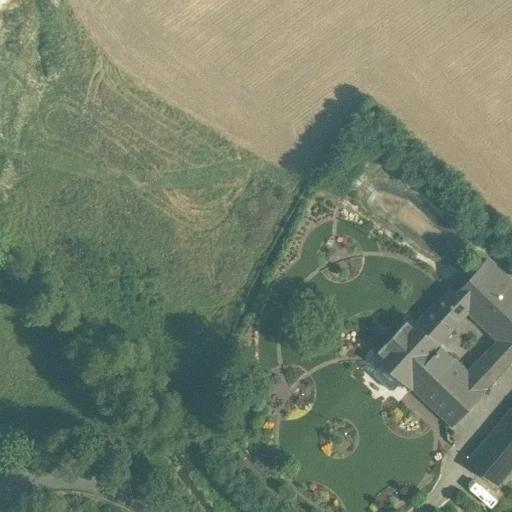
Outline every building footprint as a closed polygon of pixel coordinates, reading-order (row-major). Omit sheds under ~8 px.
[(511,284),(488,261),(457,292),(456,293),(470,307),(502,337),(511,346),(511,284)] [(451,286),(422,316),(443,335),(470,307),(456,293),(457,292),(451,286)] [(411,316),(379,349),(409,378),(441,345),(437,341),(417,322),(411,316)] [(443,335),(422,316),(417,322),(437,341),(443,335)] [(511,346),(502,337),(469,371),(483,385),(511,353),(511,346)] [(441,345),(409,378),(451,418),(483,385),(469,371),(441,345)] [(511,463),(511,410),(471,458),(497,481),(511,463)]
